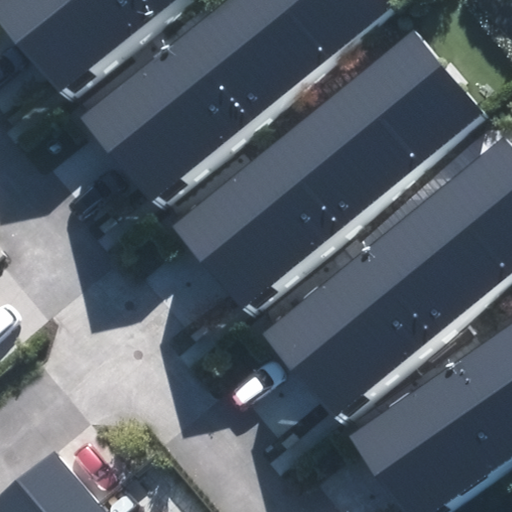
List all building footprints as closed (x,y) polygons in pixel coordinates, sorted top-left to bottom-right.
[(203,0),(28,0),(9,16),(83,102),(203,0)] [(407,7),(401,0),(247,0),(102,123),(172,205),(407,7)] [(500,121),(425,34),(192,234),(267,321),(500,121)] [(511,287),(511,144),(282,337),(353,421),(511,287)] [(457,511),(511,474),(511,339),(371,438),(422,511),(457,511)] [(116,511),(68,454),(0,510),(0,511),(116,511)]
